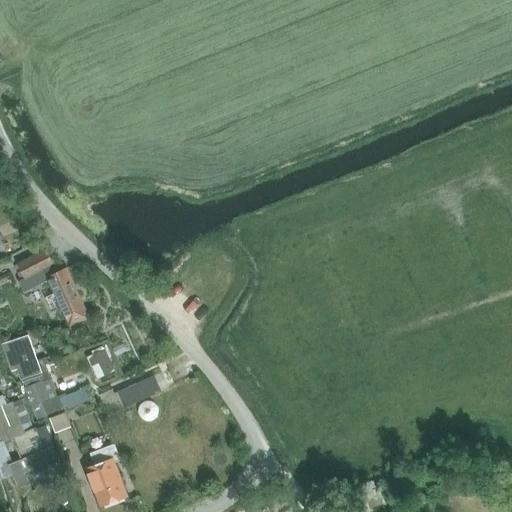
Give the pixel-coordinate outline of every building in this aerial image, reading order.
[(46,251),(17,264),(20,269),(24,276),(26,280),(45,270),(48,277),(50,281),(56,293),(45,298),(51,312),(62,307),(71,326),(89,319),(69,271),(69,270),(58,274),(58,273),(57,270),(55,268),(54,265),(49,257),(46,251)] [(28,336),(4,344),(12,369),(19,367),(24,378),(41,372),(28,336)] [(114,369),(103,346),(91,351),(92,354),(86,357),(97,378),(114,369)] [(33,378),(23,382),(37,419),(47,416),(63,409),(64,412),(92,402),(88,390),(77,394),(76,393),(67,397),(66,394),(58,397),(48,372),(33,378)] [(108,415),(161,392),(155,376),(101,400),(108,415)] [(45,425),(35,429),(34,426),(33,427),(21,399),(0,407),(0,442),(3,442),(11,438),(20,459),(4,466),(11,484),(47,468),(52,479),(65,474),(53,445),(52,446),(49,438),(50,437),(45,425)] [(48,418),(54,433),(70,427),(64,412),(48,418)] [(97,467),(87,470),(102,507),(128,497),(114,460),(120,458),(116,447),(93,455),(97,467)]
